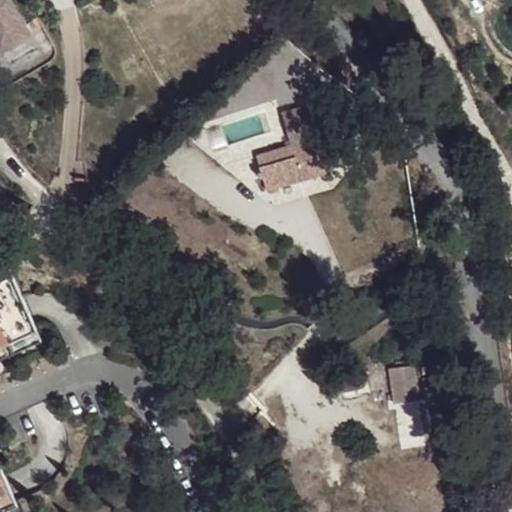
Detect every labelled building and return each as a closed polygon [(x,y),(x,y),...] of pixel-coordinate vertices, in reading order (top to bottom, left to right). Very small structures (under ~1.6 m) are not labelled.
[(0,0),(0,42),(1,45),(29,28),(12,0),(0,0)] [(287,153),(253,165),(265,197),(325,173),(321,162),(331,158),(329,150),(343,141),(339,131),(320,140),(308,108),(275,120),(287,153)] [(0,346),(36,330),(12,274),(0,279),(0,346)] [(36,330),(0,346),(0,358),(41,340),(36,330)] [(417,395),(394,400),(399,434),(423,430),(417,395)] [(0,511),(3,511),(18,505),(1,468),(0,468),(0,511)]
